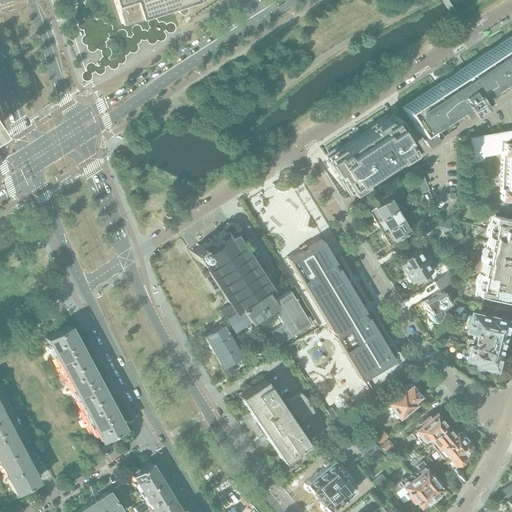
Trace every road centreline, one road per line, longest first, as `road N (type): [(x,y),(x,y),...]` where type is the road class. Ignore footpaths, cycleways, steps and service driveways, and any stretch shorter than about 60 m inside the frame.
road 1 (residential): [(296,149),(423,358),(504,432)]
road 2 (secondary): [(282,511),(200,403),(128,258)]
road 3 (residential): [(511,9),(296,149)]
road 4 (residential): [(296,149),(128,258)]
road 5 (secondary): [(280,0),(141,89)]
road 6 (secondary): [(84,287),(155,427)]
road 7 (residential): [(28,511),(155,427)]
road 8 (secondary): [(128,258),(82,135)]
road 9 (secondary): [(33,166),(84,287)]
road 10 (tertiary): [(76,122),(31,0)]
